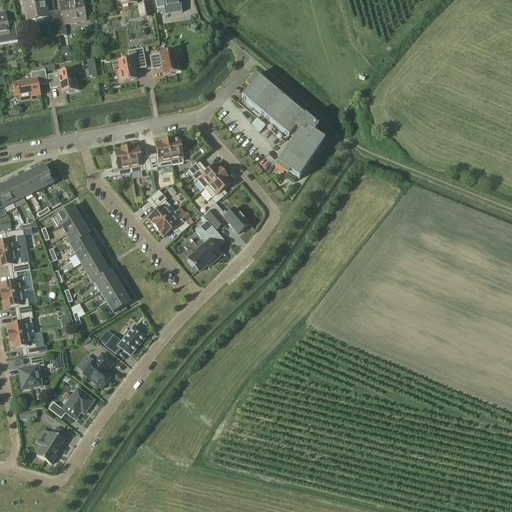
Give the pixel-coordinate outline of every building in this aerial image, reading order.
[(26,22),(48,18),(47,14),(45,0),(22,0),(26,22)] [(160,0),(162,8),(167,7),(169,16),(180,14),(177,0),(160,0)] [(56,23),(59,37),(66,36),(64,26),(86,22),(82,1),(60,5),(62,11),(63,22),(56,23)] [(141,20),(151,18),(149,4),(138,6),(141,20)] [(0,45),(18,42),(14,21),(7,23),(5,14),(0,15),(0,45)] [(51,38),(59,37),(56,23),(49,24),(51,38)] [(64,64),(71,63),(68,47),(61,49),(64,64)] [(118,72),(120,84),(136,81),(134,71),(146,69),(143,50),(128,53),(129,60),(118,62),(120,71),(118,72)] [(163,69),(164,75),(180,72),(178,61),(176,61),(174,52),(160,54),(161,56),(150,58),(153,71),(163,69)] [(88,62),(89,77),(96,77),(95,62),(88,62)] [(59,75),(48,77),(51,90),(61,88),(62,95),(78,92),(76,80),(74,80),(72,71),(58,74),(59,75)] [(32,82),(13,86),(15,98),(19,97),(20,103),(32,101),(31,99),(43,97),(41,87),(47,86),(44,72),(30,75),(32,82)] [(249,84),(252,86),(241,99),(289,139),(295,132),(298,134),(275,170),(288,178),(291,173),(300,179),(323,143),(314,137),(318,130),(255,77),(249,84)] [(180,139),(168,142),(173,167),(184,165),(180,139)] [(156,144),(161,169),(173,167),(168,142),(156,144)] [(139,147),(127,149),(132,175),(144,172),(139,147)] [(115,152),(120,177),(132,175),(127,149),(115,152)] [(156,159),(150,160),(152,172),(158,171),(156,159)] [(144,161),(147,174),(152,172),(150,160),(144,161)] [(187,172),(192,178),(201,170),(196,164),(187,172)] [(201,170),(192,178),(196,183),(198,182),(205,191),(225,174),(217,165),(205,175),(201,170)] [(53,185),(45,167),(33,173),(42,190),(53,185)] [(33,173),(24,177),(33,195),(42,190),(33,173)] [(233,183),(225,174),(205,191),(213,200),(211,201),(216,206),(225,198),(221,193),(233,183)] [(33,195),(24,177),(15,182),(24,199),(33,195)] [(15,182),(5,187),(13,204),(24,199),(15,182)] [(13,204),(5,187),(0,189),(0,202),(3,209),(13,204)] [(150,199),(154,204),(163,196),(159,191),(150,199)] [(158,209),(167,200),(163,196),(154,204),(158,209)] [(168,203),(148,220),(156,229),(175,213),(168,203)] [(52,219),(58,229),(61,228),(78,218),(72,208),(52,219)] [(222,219),(238,237),(250,226),(235,208),(222,219)] [(224,225),(213,212),(205,219),(216,232),(224,225)] [(183,222),(175,213),(156,229),(164,239),(183,222)] [(205,219),(203,217),(207,222),(196,231),(207,244),(189,260),(190,261),(188,263),(193,269),(195,267),(200,273),(212,263),(213,264),(222,256),(218,250),(226,243),(216,232),(205,219)] [(61,228),(67,237),(84,227),(78,218),(61,228)] [(186,223),(177,231),(181,236),(191,228),(188,225),(186,223)] [(84,227),(67,237),(72,245),(70,247),(89,236),(84,227)] [(24,238),(22,231),(5,234),(6,241),(24,238)] [(70,247),(76,256),(92,246),(87,237),(89,236),(70,247)] [(0,244),(0,256),(19,253),(17,241),(0,244)] [(92,246),(76,256),(81,266),(98,256),(92,246)] [(19,253),(0,256),(0,269),(11,267),(12,276),(30,273),(29,263),(21,265),(19,253)] [(81,266),(87,275),(103,265),(98,256),(81,266)] [(103,265),(87,275),(92,284),(111,273),(109,274),(103,265)] [(117,283),(111,273),(92,284),(92,285),(94,283),(100,293),(117,283)] [(0,286),(0,290),(1,298),(27,294),(24,282),(0,286)] [(117,283),(100,293),(106,304),(123,294),(117,283)] [(29,306),(27,294),(1,298),(3,310),(29,306)] [(130,304),(123,294),(106,304),(113,314),(130,304)] [(31,308),(19,310),(20,316),(32,314),(31,308)] [(33,320),(32,314),(20,316),(21,322),(33,320)] [(6,327),(9,339),(34,335),(32,323),(6,327)] [(134,325),(121,342),(120,340),(114,335),(105,347),(116,356),(121,350),(131,357),(148,336),(134,325)] [(36,347),(34,335),(9,339),(11,351),(36,347)] [(38,349),(26,351),(27,357),(39,355),(38,349)] [(93,361),(83,375),(101,390),(112,376),(105,371),(107,369),(108,369),(113,364),(102,354),(95,363),(93,361)] [(31,369),(18,371),(22,391),(41,388),(39,377),(41,376),(39,368),(44,368),(42,358),(29,360),(31,369)] [(66,414),(75,421),(84,409),(87,411),(94,402),(77,390),(62,411),(53,404),(48,411),(61,420),(66,414)] [(60,440),(64,434),(56,429),(53,435),(52,434),(43,448),(42,448),(36,457),(51,466),(57,457),(56,456),(64,442),(60,440)]
